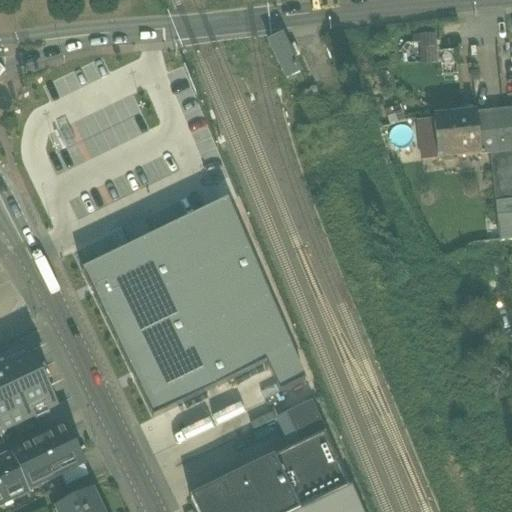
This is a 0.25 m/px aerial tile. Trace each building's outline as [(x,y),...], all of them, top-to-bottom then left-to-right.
[(436,35),(419,36),(421,65),(437,64),(436,35)] [(300,76),(281,41),(269,47),(288,83),(300,76)] [(511,152),(511,112),(491,114),(496,154),(511,152)] [(438,161),(481,156),(476,116),(476,114),(433,119),(434,122),(438,161)] [(491,114),(476,116),(481,156),(489,156),(489,155),(496,154),(491,114)] [(421,163),(438,161),(434,122),(417,123),(421,163)] [(76,145),(67,127),(58,131),(66,150),(76,145)] [(489,155),(489,156),(490,162),(511,159),(511,152),(496,154),(489,155)] [(511,159),(490,162),(499,243),(511,242),(511,159)] [(122,231),(131,248),(129,249),(120,254),(90,269),(81,273),(88,287),(90,291),(92,296),(131,374),(133,379),(135,383),(153,419),(266,366),(279,395),(305,383),(226,203),(153,238),(144,220),(132,226),(122,231)] [(111,235),(111,236),(119,251),(120,254),(129,249),(121,231),(111,235)] [(0,435),(35,418),(56,409),(28,351),(0,364),(0,435)] [(285,415),(300,446),(326,434),(312,403),(285,415)] [(61,420),(56,409),(35,418),(40,429),(61,420)] [(12,456),(29,493),(60,478),(83,467),(66,431),(12,456)] [(300,446),(273,459),(299,511),(358,511),(326,434),(300,446)] [(0,506),(29,493),(12,456),(0,462),(0,506)] [(195,511),(299,511),(273,459),(189,499),(195,511)] [(60,478),(65,488),(88,477),(83,467),(60,478)] [(56,511),(97,511),(100,509),(93,494),(56,511)]
